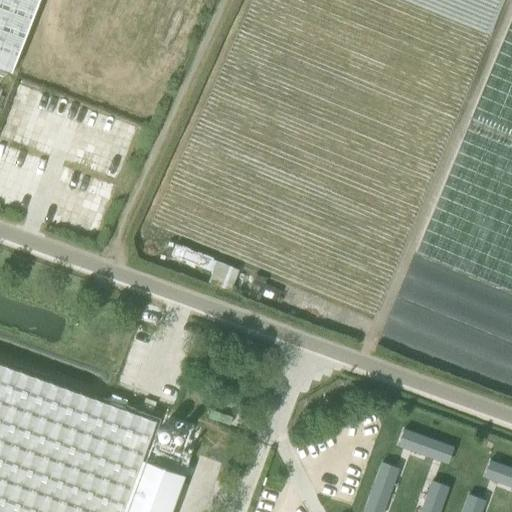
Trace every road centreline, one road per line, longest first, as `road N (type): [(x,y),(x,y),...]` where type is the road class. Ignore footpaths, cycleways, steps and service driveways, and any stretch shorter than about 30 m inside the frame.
road 1 (unclassified): [(511,420),(0,232)]
road 2 (track): [(234,511),(295,342)]
